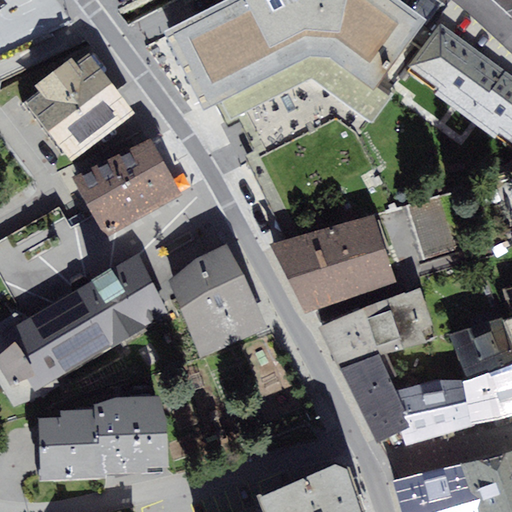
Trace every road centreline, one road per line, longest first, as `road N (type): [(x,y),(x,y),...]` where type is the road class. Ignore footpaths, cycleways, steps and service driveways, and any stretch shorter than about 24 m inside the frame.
road 1 (tertiary): [(84,0),(188,132),(360,440)]
road 2 (residential): [(64,511),(360,440)]
road 3 (residential): [(375,467),(511,435)]
